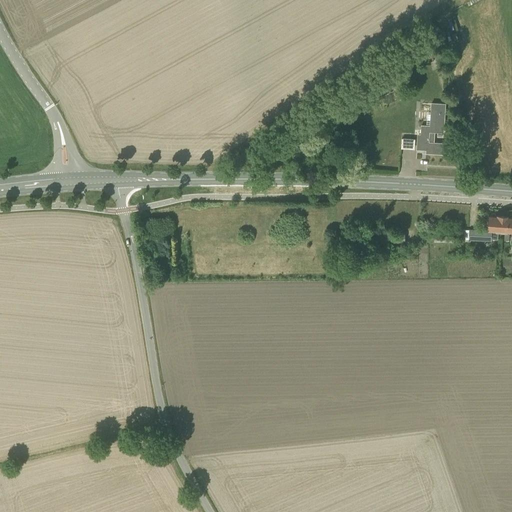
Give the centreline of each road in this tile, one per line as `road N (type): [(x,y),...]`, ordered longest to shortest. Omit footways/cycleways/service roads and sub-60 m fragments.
road 1 (secondary): [(511,191),(116,180)]
road 2 (unclassified): [(209,511),(164,420),(116,180)]
road 3 (unclassified): [(66,182),(58,123),(0,30)]
